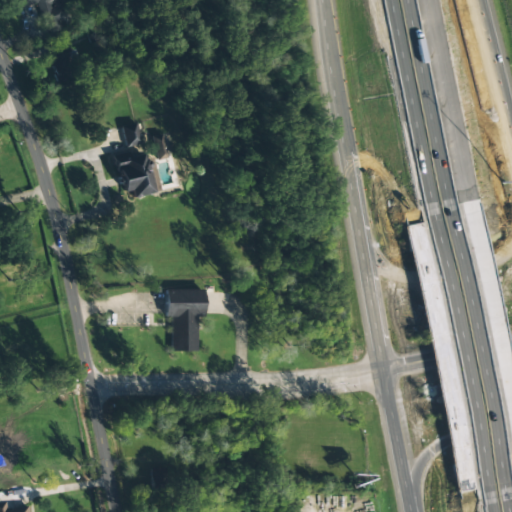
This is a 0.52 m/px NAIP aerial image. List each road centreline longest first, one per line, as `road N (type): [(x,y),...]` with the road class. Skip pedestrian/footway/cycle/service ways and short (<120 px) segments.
road 1 (tertiary): [(321,0),(380,371)]
road 2 (tertiary): [(91,387),(55,210),(0,51)]
road 3 (motorway): [(427,210),(487,499)]
road 4 (motorway): [(506,493),(449,204)]
road 5 (tertiary): [(91,387),(282,384),(380,371)]
road 6 (motorway): [(386,0),(427,210)]
road 7 (motorway): [(449,204),(409,0)]
road 8 (tertiary): [(359,242),(379,268),(418,279),(492,262),(511,247)]
road 9 (tertiary): [(380,371),(409,511)]
road 10 (tertiary): [(511,139),(478,0)]
road 11 (tertiary): [(511,425),(438,444),(419,463),(407,500)]
road 12 (tertiary): [(380,371),(511,343)]
road 13 (tertiary): [(116,511),(91,387)]
